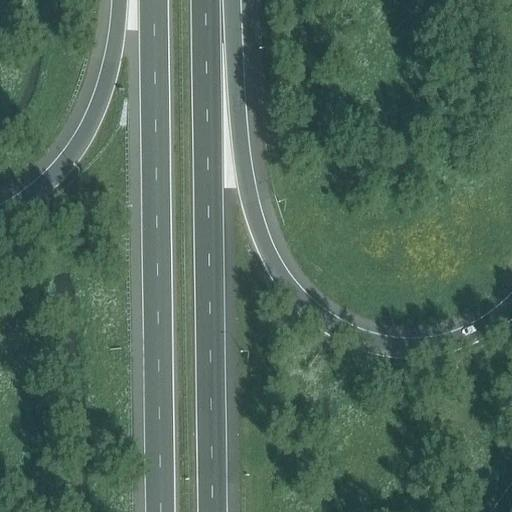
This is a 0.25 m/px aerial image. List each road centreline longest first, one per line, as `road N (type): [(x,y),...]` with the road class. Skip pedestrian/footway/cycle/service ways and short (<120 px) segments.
road 1 (motorway): [(511,304),(470,334),(399,347),(351,337),(290,291),(263,243),(245,180),(233,0)]
road 2 (motorway): [(212,511),(204,0)]
road 3 (motorway): [(153,0),(159,511)]
road 4 (motorway): [(120,0),(102,95),(78,145),(35,193),(0,213)]
